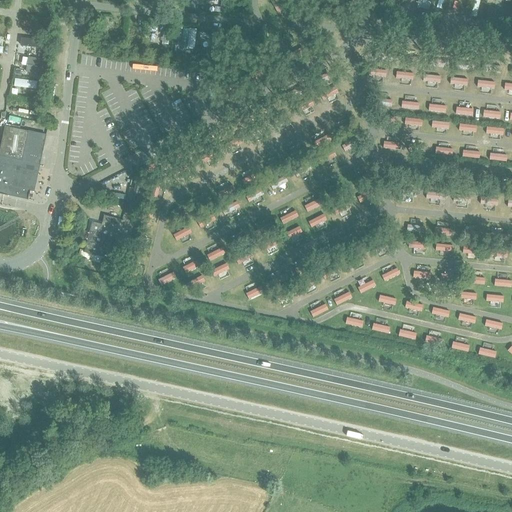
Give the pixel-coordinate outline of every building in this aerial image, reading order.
[(471,0),(470,16),(480,16),(481,0),(471,0)] [(106,13),(104,21),(114,24),(116,15),(106,13)] [(109,25),(108,38),(122,39),(123,20),(117,19),(116,26),(109,25)] [(188,52),(197,53),(199,27),(190,27),(188,52)] [(21,44),(40,46),(41,37),(22,35),(21,44)] [(29,71),(41,71),(42,57),(29,56),(29,71)] [(17,76),(16,86),(37,87),(38,77),(17,76)] [(452,76),(451,83),(469,84),(470,77),(452,76)] [(478,85),(496,87),(496,80),(479,79),(478,85)] [(403,100),(402,107),(420,108),(421,101),(403,100)] [(431,102),(429,109),(447,112),(448,105),(431,102)] [(458,106),(457,113),(474,114),(475,107),(458,106)] [(485,108),(485,116),(501,117),(502,110),(485,108)] [(9,121),(21,123),(23,116),(11,114),(9,121)] [(423,125),(424,117),(406,116),(406,124),(423,125)] [(433,119),(433,126),(450,127),(451,120),(433,119)] [(488,123),(488,133),(505,133),(505,123),(488,123)] [(0,193),(28,200),(30,191),(34,192),(46,136),(5,127),(0,149),(0,193)] [(384,147),(403,149),(403,141),(384,139),(384,147)] [(438,144),(436,152),(454,155),(455,147),(438,144)] [(480,157),(481,149),(464,148),(464,155),(480,157)] [(491,151),(491,159),(508,159),(508,152),(491,151)] [(136,181),(130,205),(140,207),(146,183),(136,181)] [(370,187),(359,197),(363,203),(375,194),(370,187)] [(442,198),(443,188),(428,187),(427,197),(442,198)] [(305,204),(309,210),(323,202),(319,196),(305,204)] [(285,223),(299,214),(295,208),(281,217),(285,223)] [(313,226),(328,217),(324,211),(309,220),(313,226)] [(102,225),(92,222),(89,232),(84,253),(104,258),(110,233),(116,234),(120,220),(104,216),(102,225)] [(292,236),(304,231),(301,224),(289,229),(292,236)] [(187,225),(174,231),(177,238),(190,232),(187,225)] [(440,233),(453,234),(454,227),(441,225),(440,233)] [(410,246),(425,247),(426,240),(411,239),(410,246)] [(208,253),(211,259),(227,251),(223,245),(208,253)] [(478,255),(477,245),(464,245),(464,256),(478,255)] [(184,266),(189,273),(202,263),(197,257),(184,266)] [(215,275),(231,268),(228,261),(212,268),(215,275)] [(400,267),(383,271),(385,278),(402,274),(400,267)] [(416,268),(414,275),(430,279),(432,271),(416,268)] [(162,284),(178,276),(174,270),(159,277),(162,284)] [(203,273),(188,281),(191,287),(207,280),(203,273)] [(511,277),(496,277),(496,284),(511,285),(511,277)] [(374,278),(359,285),(362,291),(377,284),(374,278)] [(262,283),(247,291),(250,298),(266,291),(262,283)] [(335,298),(339,305),(354,296),(350,289),(335,298)] [(488,292),(487,300),(505,301),(505,293),(488,292)] [(380,301),(398,303),(398,295),(381,294),(380,301)] [(423,310),(425,304),(408,299),(406,305),(423,310)] [(311,310),(315,316),(330,309),(327,302),(311,310)] [(434,306),(433,313),(450,316),(451,309),(434,306)] [(461,311),(459,318),(476,322),(478,316),(461,311)] [(348,316),(347,323),(364,326),(365,318),(348,316)] [(487,318),(486,326),(503,328),(504,320),(487,318)] [(374,322),(373,330),(390,331),(391,324),(374,322)] [(401,328),(400,335),(417,339),(418,331),(401,328)] [(442,345),(444,338),(428,333),(426,340),(442,345)] [(455,340),(453,347),(469,351),(471,344),(455,340)] [(481,347),(480,354),(496,356),(497,349),(481,347)]
